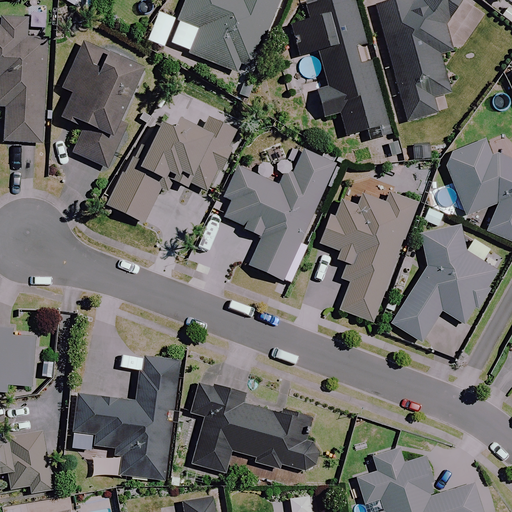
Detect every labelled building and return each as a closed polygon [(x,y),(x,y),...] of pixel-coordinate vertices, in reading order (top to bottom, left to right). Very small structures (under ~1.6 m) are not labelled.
[(278,0),(185,0),(170,40),(192,49),(189,56),(236,75),(240,65),(251,69),(278,0)] [(387,127),(354,0),(314,0),(320,20),(292,27),(302,66),(319,62),(326,89),(313,93),(320,120),(337,115),(343,138),(387,127)] [(439,57),(448,46),(445,29),(462,6),(454,0),(416,0),(412,6),(410,6),(408,0),(406,0),(376,7),(404,123),(435,115),(431,99),(448,95),(439,57)] [(0,116),(3,117),(2,143),(39,145),(46,39),(27,38),(29,20),(0,19),(0,20),(0,116)] [(142,69),(80,44),(62,91),(72,95),(62,120),(80,127),(69,155),(110,172),(131,119),(123,116),(142,69)] [(237,134),(207,118),(199,133),(178,122),(172,133),(153,123),(107,208),(143,227),(171,174),(205,193),(237,134)] [(490,158),(482,141),(448,156),(443,168),(464,220),(493,207),(482,233),(511,245),(511,163),(498,158),(490,158)] [(237,170),(224,199),(230,202),(222,221),(261,238),(247,268),(281,283),(333,166),(297,150),(280,189),(237,170)] [(415,204),(390,194),(385,206),(362,197),(357,209),(335,201),(318,247),(337,254),(334,261),(346,266),(340,282),(348,284),(337,313),(370,325),(415,204)] [(485,260),(481,266),(463,255),(457,228),(418,236),(425,269),(389,326),(420,345),(439,313),(462,327),(473,309),(476,310),(485,296),(482,294),(495,274),(498,268),(485,260)] [(10,331),(0,330),(0,394),(5,395),(5,387),(31,388),(33,338),(10,337),(10,331)] [(141,374),(136,373),(133,402),(77,397),(73,434),(93,436),(92,448),(113,450),(112,458),(119,458),(117,478),(166,483),(177,362),(142,359),(141,374)] [(243,396),(195,385),(188,415),(202,418),(191,467),(225,475),(230,454),(252,459),(251,465),(278,472),(279,468),(311,475),(317,448),(300,444),(307,418),(241,403),(243,396)] [(0,494),(28,489),(29,497),(51,493),(39,433),(0,440),(0,494)] [(429,489),(432,487),(423,458),(401,465),(396,447),(370,455),(375,470),(354,477),(363,507),(378,502),(381,511),(480,511),(472,485),(435,496),(431,497),(429,489)] [(317,511),(315,495),(273,503),(274,511),(317,511)] [(219,511),(218,501),(180,507),(180,511),(219,511)]
